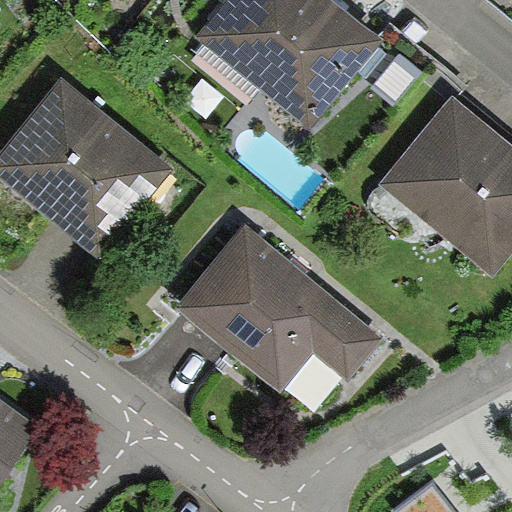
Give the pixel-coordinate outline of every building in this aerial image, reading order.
[(311,129),(385,45),(334,0),(236,0),(205,36),(311,129)] [(104,253),(172,166),(65,83),(0,166),(0,172),(46,208),(104,253)] [(495,277),(511,256),(511,146),(453,99),(382,188),(495,277)] [(355,375),(387,332),(296,263),(245,224),(175,314),(279,393),(316,345),(355,375)] [(0,486),(44,420),(0,391),(0,486)] [(475,511),(448,472),(402,504),(407,511),(475,511)]
